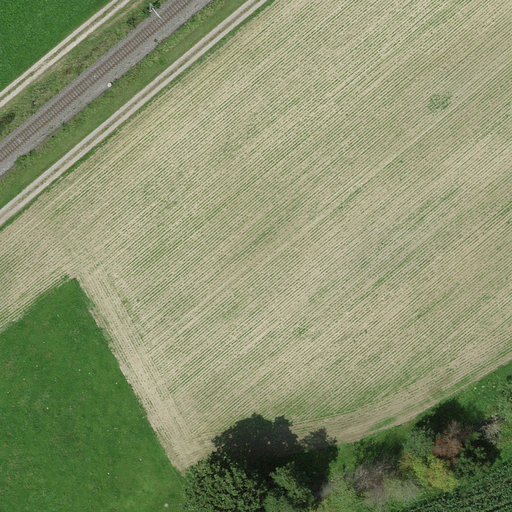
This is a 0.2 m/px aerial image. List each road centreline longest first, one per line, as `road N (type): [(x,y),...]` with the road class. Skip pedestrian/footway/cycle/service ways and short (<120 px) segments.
road 1 (track): [(0,215),(255,0)]
road 2 (track): [(126,0),(0,108)]
